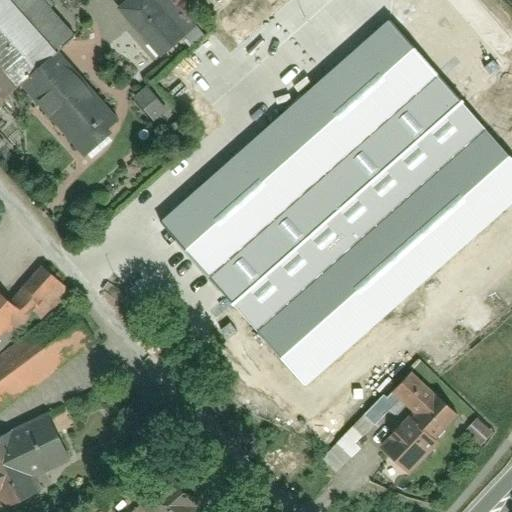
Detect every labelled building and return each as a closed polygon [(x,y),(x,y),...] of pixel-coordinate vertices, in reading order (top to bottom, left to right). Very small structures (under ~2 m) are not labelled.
[(53,0),(0,0),(0,96),(78,27),(53,0)] [(167,0),(123,0),(118,5),(162,61),(195,34),(167,0)] [(511,58),(458,0),(416,0),(174,224),(328,390),(511,219),(511,58)] [(146,86),(132,96),(151,122),(165,112),(146,86)] [(0,283),(0,347),(61,278),(28,250),(0,283)] [(65,305),(0,351),(0,414),(95,346),(65,305)] [(463,412),(416,368),(395,391),(418,413),(441,434),(463,412)] [(52,411),(0,435),(0,491),(8,507),(44,490),(38,476),(75,459),(52,411)] [(441,434),(418,413),(386,447),(414,473),(446,438),(441,434)] [(499,432),(482,415),(470,428),(488,444),(499,432)] [(357,423),(328,454),(343,468),(372,437),(357,423)] [(194,459),(144,501),(154,511),(212,511),(204,502),(220,489),(194,459)]
